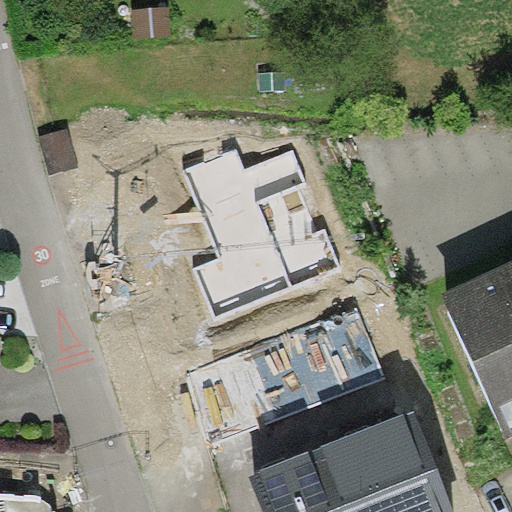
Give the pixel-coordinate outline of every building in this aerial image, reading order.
[(307,182),(292,147),(247,166),(239,147),(184,169),(221,257),(194,268),(214,318),(341,266),(326,228),(316,232),(297,186),(307,182)] [(511,289),(439,326),(500,447),(511,441),(511,289)] [(387,377),(359,305),(185,372),(213,444),(387,377)] [(448,511),(414,428),(260,491),(269,511),(448,511)] [(40,496),(0,494),(0,511),(54,511),(53,505),(40,496)]
